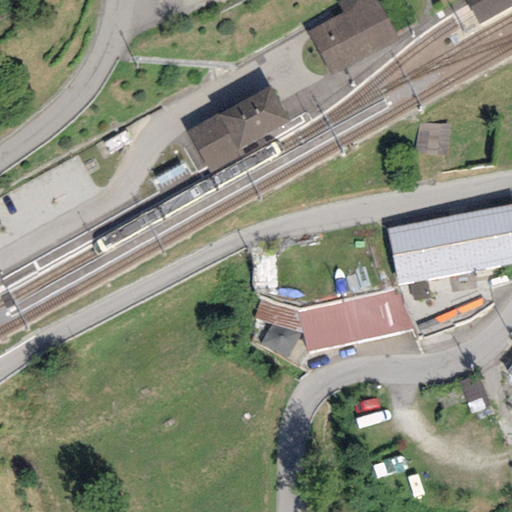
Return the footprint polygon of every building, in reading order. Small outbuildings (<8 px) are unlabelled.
[(342,15),(305,35),(330,78),(398,42),(394,35),(374,0),(341,0),(335,3),(342,15)] [(511,0),(463,0),(470,11),(478,26),(511,6),(511,0)] [(288,120),(268,86),(220,116),(218,112),(186,131),(208,167),(211,174),(242,156),(238,149),(288,120)] [(449,153),(454,127),(426,122),(421,148),(449,153)] [(511,204),(451,216),(386,229),(398,286),(462,274),(511,264),(511,204)] [(401,288),(296,310),(302,334),(307,353),(411,328),(401,288)] [(296,310),(260,298),(254,317),(271,323),(302,334),(296,310)] [(287,358),(302,334),(271,323),(258,344),(287,358)] [(478,374),(459,382),(472,413),(491,405),(478,374)]
